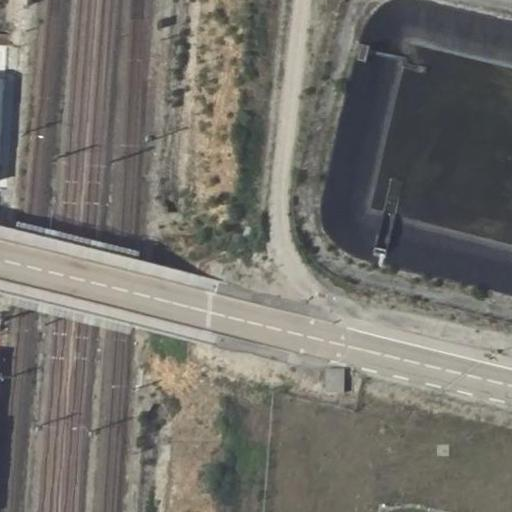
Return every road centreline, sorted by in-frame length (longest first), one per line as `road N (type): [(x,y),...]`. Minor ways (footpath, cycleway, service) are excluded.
road 1 (residential): [(0,264),(511,385)]
road 2 (track): [(340,343),(339,305),(305,284),(280,238),(300,0)]
